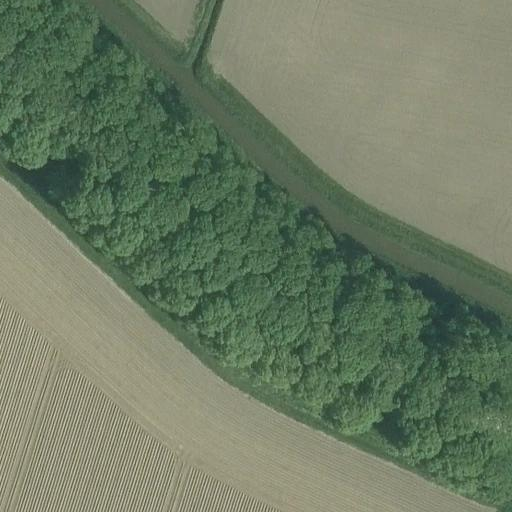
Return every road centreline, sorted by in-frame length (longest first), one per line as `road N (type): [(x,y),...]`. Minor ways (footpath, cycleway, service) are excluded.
road 1 (unclassified): [(511,435),(292,325),(99,157)]
road 2 (unclassified): [(99,157),(0,53)]
